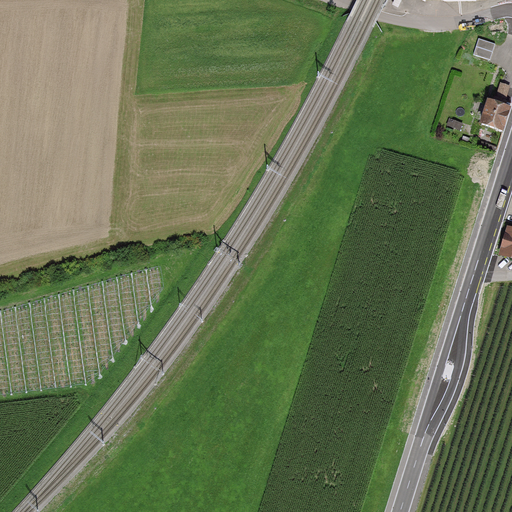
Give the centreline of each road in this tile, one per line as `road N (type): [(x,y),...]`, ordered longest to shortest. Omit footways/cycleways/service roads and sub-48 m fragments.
road 1 (secondary): [(400,511),(511,154)]
road 2 (unclassified): [(511,10),(420,24),(335,0)]
